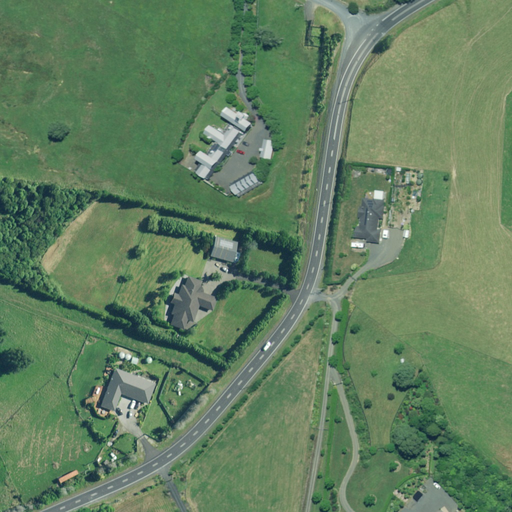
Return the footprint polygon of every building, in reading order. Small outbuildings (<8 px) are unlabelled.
[(233,107),(230,110),(227,108),(221,116),(244,132),(250,124),(244,120),(247,116),(241,111),(238,115),(233,112),(236,109),(233,107)] [(229,151),(240,135),(238,133),(239,131),(228,124),(221,134),(209,126),(204,134),(215,142),(206,156),(201,152),(195,161),(201,165),(200,168),(198,166),(194,172),(196,174),(205,180),(206,178),(209,180),(226,155),(228,156),(231,152),(229,151)] [(270,160),(272,141),(262,140),(261,149),(259,149),(258,151),(260,152),(259,158),(270,160)] [(261,184),(253,170),(229,184),(230,187),(229,187),(234,196),(236,195),(238,198),(261,184)] [(385,200),(363,198),(362,207),(359,207),(359,218),(360,219),(360,227),(357,226),(356,237),(368,238),(368,242),(380,243),(381,230),(378,230),(379,218),(384,219),(385,200)] [(235,242),(210,236),(205,257),(230,262),(235,242)] [(200,292),(197,286),(198,282),(183,276),(180,286),(177,285),(174,294),(169,292),(165,302),(170,304),(166,314),(169,315),(166,325),(180,330),(184,320),(189,322),(195,305),(210,311),(215,298),(200,292)] [(147,404),(155,383),(144,379),(144,378),(137,375),(137,377),(112,367),(98,406),(112,411),(119,393),(147,404)] [(413,497),(418,500),(422,495),(418,491),(413,497)]
